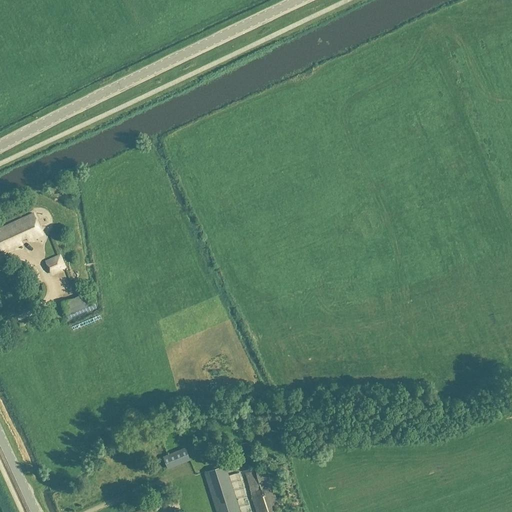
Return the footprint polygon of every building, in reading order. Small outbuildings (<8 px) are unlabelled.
[(0,252),(1,254),(2,254),(22,245),(21,241),(26,239),(27,242),(33,240),(43,235),(34,214),(19,221),(0,229),(0,252)] [(44,262),(50,275),(65,269),(59,256),(44,262)] [(66,316),(87,307),(82,295),(61,304),(66,316)] [(160,456),(165,470),(189,460),(183,446),(160,456)] [(216,511),(239,511),(224,466),(204,473),(216,511)] [(243,473),(254,511),(277,511),(265,467),(243,473)]
